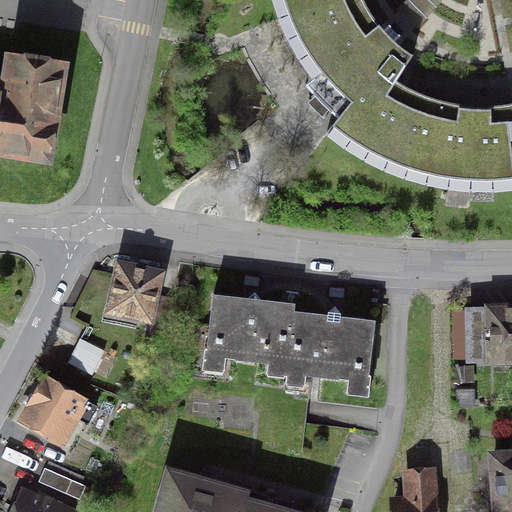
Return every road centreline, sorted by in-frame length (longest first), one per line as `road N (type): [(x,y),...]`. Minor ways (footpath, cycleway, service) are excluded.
road 1 (residential): [(400,264),(95,230)]
road 2 (residential): [(400,264),(391,433),(360,511)]
road 3 (residential): [(142,0),(95,230)]
road 4 (residential): [(69,230),(66,264),(0,396)]
